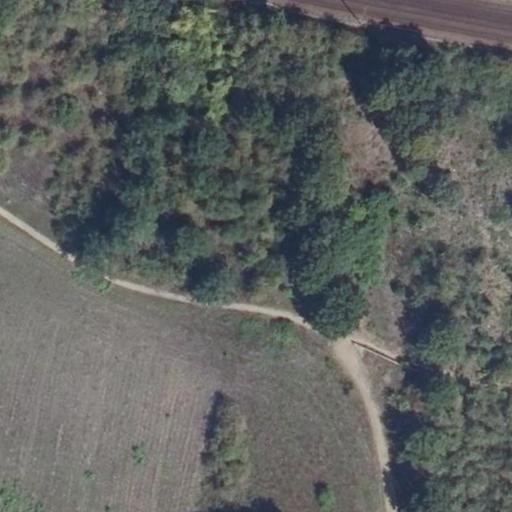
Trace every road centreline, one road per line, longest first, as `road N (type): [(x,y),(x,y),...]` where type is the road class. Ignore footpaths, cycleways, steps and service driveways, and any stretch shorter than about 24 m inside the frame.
road 1 (track): [(511,389),(343,351),(269,309),(113,283),(0,221)]
road 2 (track): [(343,351),(382,417),(392,511)]
